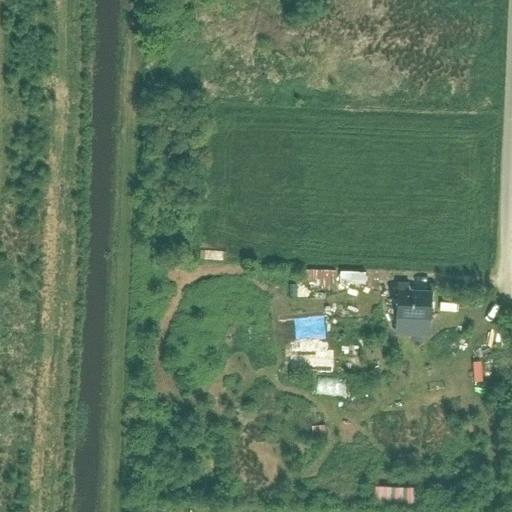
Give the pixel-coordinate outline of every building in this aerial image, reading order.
[(334,290),(335,271),(299,270),(298,281),(310,282),(310,285),(322,286),(321,289),(334,290)] [(361,271),(362,291),(379,291),(379,271),(361,271)] [(430,320),(432,292),(408,291),(409,285),(397,284),(395,318),(430,320)] [(311,395),(345,395),(345,376),(311,376),(311,395)] [(368,505),(409,505),(409,486),(368,485),(368,505)]
